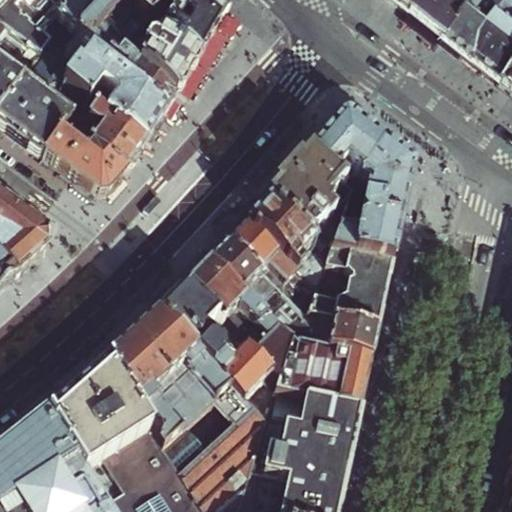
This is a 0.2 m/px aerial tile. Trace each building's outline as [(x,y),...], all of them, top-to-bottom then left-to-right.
[(0,0),(0,12),(11,0),(0,0)] [(36,39),(73,0),(11,0),(0,12),(0,57),(7,62),(14,52),(34,65),(46,49),(36,39)] [(88,44),(128,0),(73,0),(36,39),(46,49),(73,76),(82,66),(85,61),(84,59),(93,49),(88,44)] [(137,33),(167,0),(128,0),(88,44),(93,49),(112,62),(137,40),(134,36),(137,33)] [(186,15),(197,0),(167,0),(137,33),(160,47),(186,15)] [(223,17),(222,9),(212,0),(197,0),(186,15),(214,32),(221,20),(223,17)] [(382,0),(389,5),(406,18),(419,0),(382,0)] [(511,21),(511,0),(419,0),(406,18),(421,31),(439,45),(459,18),(480,33),(491,19),(506,31),(511,21)] [(160,47),(193,67),(208,41),(214,32),(186,15),(160,47)] [(511,62),(511,21),(506,31),(491,19),(480,33),(459,18),(439,45),(461,62),(496,89),(511,62)] [(112,62),(171,103),(180,89),(188,75),(193,67),(160,47),(137,33),(134,36),(137,40),(112,62)] [(34,65),(0,109),(0,133),(1,134),(34,159),(39,163),(55,142),(61,134),(68,124),(48,109),(56,97),(50,93),(53,90),(59,94),(73,76),(46,49),(34,65)] [(82,66),(161,121),(167,110),(171,103),(112,62),(93,49),(84,59),(85,61),(82,66)] [(0,109),(34,65),(14,52),(7,62),(0,57),(0,109)] [(511,62),(496,89),(511,101),(511,62)] [(80,109),(142,152),(158,126),(161,121),(82,66),(73,76),(59,94),(80,109)] [(86,154),(122,181),(136,161),(142,152),(80,109),(68,124),(61,134),(86,154)] [(338,126),(333,129),(327,135),(305,160),(353,203),(378,152),(373,149),(350,130),(345,127),(338,126)] [(90,201),(106,200),(116,188),(121,183),(122,181),(86,154),(81,161),(55,142),(39,163),(51,171),(73,189),(90,201)] [(405,176),(404,172),(378,152),(353,203),(327,257),(387,270),(392,250),(399,217),(406,186),(407,180),(405,176)] [(353,203),(305,160),(300,166),(285,183),(274,197),(265,208),(323,265),(327,257),(353,203)] [(323,265),(265,208),(259,214),(244,229),(309,294),(313,287),(323,265)] [(43,256),(43,241),(7,215),(0,209),(0,269),(13,283),(24,274),(32,266),(43,256)] [(309,294),(244,229),(237,235),(226,247),(297,319),(309,294)] [(297,319),(226,247),(220,252),(207,265),(291,348),(309,333),(297,319)] [(358,301),(380,306),(385,285),(387,270),(327,257),(323,265),(313,287),(346,295),(347,289),(360,292),(358,301)] [(291,348),(207,265),(199,273),(182,292),(233,344),(244,354),(272,382),(278,387),(291,348)] [(0,269),(0,294),(3,292),(13,283),(0,269)] [(309,294),(297,319),(373,336),(377,317),(380,306),(358,301),(360,292),(347,289),(346,295),(313,287),(309,294)] [(233,344),(182,292),(177,297),(164,311),(154,322),(243,409),(268,385),(269,385),(272,382),(244,354),(231,368),(220,357),(233,344)] [(297,319),(309,333),(291,348),(367,365),(368,360),(372,341),(373,336),(297,319)] [(243,409),(154,322),(137,337),(121,352),(103,368),(162,460),(185,436),(211,410),(233,432),(208,458),(179,487),(195,511),(236,511),(264,429),(243,409)] [(275,396),(356,414),(362,390),(367,365),(291,348),(278,387),(275,396)] [(195,511),(179,487),(162,460),(103,368),(98,372),(78,390),(54,411),(44,421),(101,511),(195,511)] [(236,511),(334,511),(338,497),(344,469),(351,439),(356,414),(275,396),(264,429),(236,511)] [(101,511),(44,421),(0,455),(0,511),(101,511)] [(185,436),(162,460),(179,487),(208,458),(185,436)] [(511,511),(511,483),(505,482),(498,511),(511,511)]
